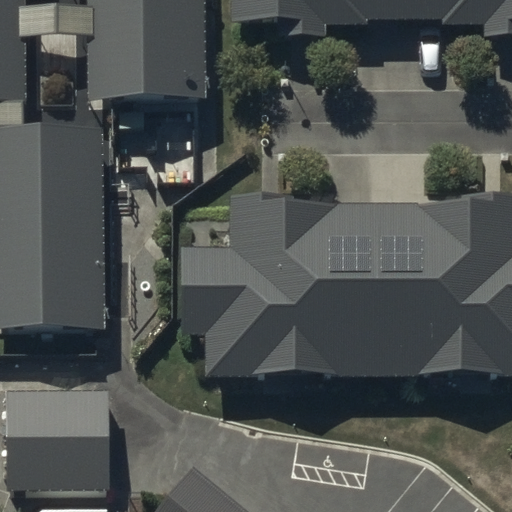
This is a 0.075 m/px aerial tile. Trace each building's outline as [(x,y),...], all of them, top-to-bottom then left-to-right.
[(43,0),(0,0),(0,352),(100,353),(100,151),(25,151),(25,62),(85,62),(85,125),(203,124),(202,0),(63,0),(63,7),(86,7),(86,34),(23,34),(23,8),(43,8),(43,0)] [(511,0),(228,0),(228,50),(273,50),(272,62),(323,63),(323,47),(365,47),(365,40),(443,41),(443,48),(481,48),(481,61),(511,61),(511,0)] [(227,268),(178,268),(178,359),(202,359),(202,399),(511,401),(511,221),(227,220),(227,268)] [(104,413),(4,414),(5,511),(103,511),(105,511),(104,413)] [(224,511),(193,486),(170,511),(224,511)]
